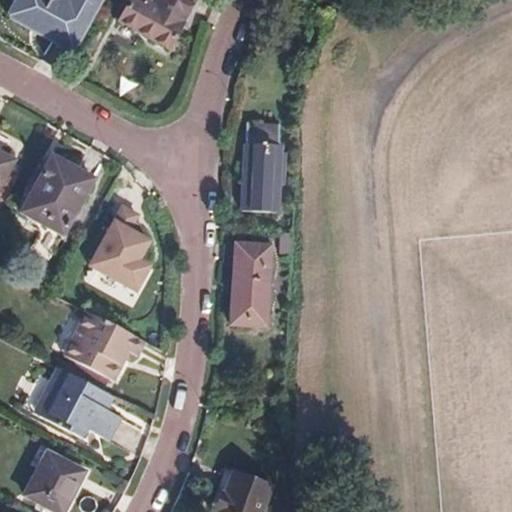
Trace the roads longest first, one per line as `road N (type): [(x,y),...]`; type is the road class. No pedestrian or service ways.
road 1 (residential): [(142,511),(170,449),(188,371),(194,271),(185,166)]
road 2 (residential): [(185,166),(0,68)]
road 3 (residential): [(185,166),(237,0)]
